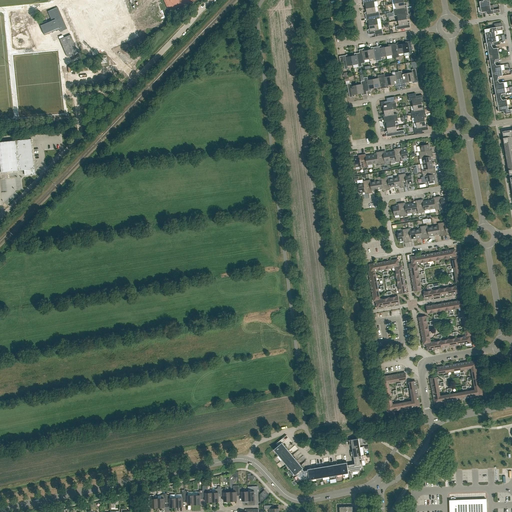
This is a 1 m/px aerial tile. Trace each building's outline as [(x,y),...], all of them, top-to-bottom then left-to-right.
[(364,6),(365,5),(366,9),(375,7),(374,2),(377,1),(376,0),(363,0),(364,6)] [(396,9),(393,9),(394,13),(407,10),(406,5),(405,5),(404,2),(395,4),(396,9)] [(481,12),(487,11),(487,14),(487,15),(500,13),(499,9),(491,10),(490,5),(480,7),(481,12)] [(67,29),(61,16),(59,12),(58,12),(57,10),(58,9),(57,7),(48,11),(51,19),(40,24),(44,35),(62,28),(63,30),(67,29)] [(366,9),(367,12),(365,12),(366,17),(380,15),(379,12),(376,12),(375,7),(366,9)] [(394,13),(394,16),(397,16),(398,21),(407,19),(407,16),(408,15),(407,10),(394,13)] [(377,19),(380,19),(380,15),(366,17),(367,23),(368,22),(369,26),(378,24),(377,19)] [(396,26),(397,30),(410,28),(409,22),(408,22),(407,19),(398,21),(399,26),(396,26)] [(382,29),(379,29),(378,24),(369,26),(370,29),(368,29),(369,35),(383,32),(382,29)] [(485,32),(486,38),(496,36),(495,31),(503,30),(502,26),(490,28),(484,29),(485,32)] [(67,56),(68,56),(78,52),(70,35),(59,39),(67,56)] [(487,43),(484,43),(485,47),(492,46),(491,46),(491,43),(497,42),(496,36),(486,38),(487,43)] [(405,42),(405,43),(402,44),(404,53),(409,52),(409,55),(413,54),(411,41),(405,42)] [(399,45),(399,43),(393,44),(396,58),(399,57),(399,54),(404,53),(402,44),(399,45)] [(388,45),(388,47),(385,47),(387,56),(392,55),(392,58),(396,58),(393,44),(388,45)] [(382,48),(381,46),(376,47),(379,61),(382,60),(382,57),(387,56),(385,47),(382,48)] [(486,50),(488,50),(489,55),(499,53),(498,48),(492,49),(491,46),(492,46),(485,47),(486,50)] [(371,48),(371,50),(368,50),(369,59),(375,58),(375,61),(379,61),(376,47),(371,48)] [(364,49),(359,50),(359,53),(360,53),(361,64),(362,63),(365,63),(364,60),(369,59),(368,50),(365,51),(364,49)] [(354,54),(355,55),(351,56),(353,65),(358,64),(358,67),(362,66),(362,63),(361,64),(360,53),(359,53),(354,54)] [(490,60),(487,60),(488,64),(495,63),(494,63),(494,60),(500,59),(499,53),(489,55),(490,60)] [(348,69),(348,66),(353,65),(351,56),(348,57),(348,55),(342,56),(345,70),(348,69)] [(489,68),(491,67),(492,72),(502,70),(501,65),(495,66),(494,63),(495,63),(488,64),(489,68)] [(412,69),(412,72),(407,73),(409,82),(412,81),(412,83),(418,82),(415,69),(412,69)] [(493,77),(490,78),(491,81),(498,80),(497,80),(497,77),(503,76),(502,70),(492,72),(493,77)] [(402,74),(402,71),(398,72),(401,85),(406,84),(405,83),(409,82),(407,73),(402,74)] [(392,73),(393,76),(390,76),(392,85),(395,85),(395,86),(401,85),(398,72),(392,73)] [(385,77),(385,74),(381,75),(383,88),(389,87),(388,86),(392,85),(390,76),(385,77)] [(378,88),(378,89),(383,88),(381,75),(377,75),(378,78),(373,79),(375,88),(378,88)] [(371,90),(371,89),(375,88),(373,79),(368,80),(367,77),(364,78),(364,81),(366,91),(371,90)] [(492,85),(494,84),(495,89),(505,88),(504,82),(498,83),(498,80),(491,81),(492,85)] [(362,95),(367,94),(366,91),(364,81),(361,81),(361,84),(356,85),(358,94),(361,93),(362,95)] [(355,96),(355,95),(358,94),(356,85),(351,86),(351,83),(347,84),(349,97),(355,96)] [(495,89),(496,94),(493,95),(494,98),(501,97),(500,97),(500,94),(506,93),(505,88),(495,89)] [(412,100),(413,105),(422,104),(421,101),(423,100),(422,95),(408,97),(409,101),(412,100)] [(494,98),(495,102),(497,102),(498,106),(508,105),(507,99),(501,100),(501,97),(494,98)] [(382,108),(383,107),(384,111),(393,109),(397,108),(396,106),(396,103),(395,103),(394,100),(381,102),(382,108)] [(413,105),(414,111),(411,111),(412,115),(425,112),(424,107),(423,107),(422,104),(413,105)] [(498,106),(499,112),(504,111),(505,114),(511,112),(511,109),(508,110),(508,105),(498,106)] [(384,111),(385,114),(383,114),(384,119),(397,117),(397,114),(394,114),(393,109),(384,111)] [(412,115),(412,118),(415,118),(416,123),(425,121),(424,118),(426,117),(425,112),(412,115)] [(384,119),(385,125),(386,124),(387,128),(396,126),(395,121),(398,121),(397,117),(384,119)] [(416,123),(417,128),(414,128),(415,132),(428,129),(427,124),(426,124),(425,121),(416,123)] [(387,128),(388,131),(386,131),(387,137),(404,134),(404,130),(397,131),(396,126),(387,128)] [(511,129),(502,131),(503,138),(511,136),(511,135),(511,132),(511,129)] [(24,175),(35,174),(34,169),(31,139),(0,141),(0,166),(1,172),(24,170),(24,175)] [(420,151),(418,152),(419,155),(432,153),(432,149),(430,150),(429,144),(420,146),(420,151)] [(396,160),(396,162),(400,162),(397,148),(394,149),(394,151),(389,152),(390,161),(396,160)] [(403,159),(408,158),(407,149),(401,150),(401,148),(397,148),(400,162),(403,161),(403,159)] [(376,152),(376,154),(371,155),(373,164),(378,163),(378,165),(382,165),(380,151),(376,152)] [(383,153),(383,151),(380,151),(382,165),(385,164),(385,162),(390,161),(389,152),(383,153)] [(420,159),(422,159),(423,164),(432,162),(431,157),(433,157),(432,153),(419,155),(420,159)] [(364,168),(368,167),(367,165),(373,164),(371,155),(366,156),(365,154),(362,155),(364,168)] [(353,158),(355,167),(360,166),(361,168),(364,168),(362,155),(358,155),(359,157),(353,158)] [(423,164),(424,169),(422,170),(422,173),(435,171),(435,167),(433,168),(432,162),(423,164)] [(436,174),(435,171),(422,173),(423,177),(421,177),(422,182),(435,180),(434,175),(436,174)] [(406,175),(405,173),(402,174),(404,187),(408,187),(407,185),(413,184),(411,174),(406,175)] [(398,175),(398,177),(393,178),(395,187),(400,186),(401,188),(404,187),(402,174),(398,175)] [(388,178),(388,176),(384,177),(386,190),(390,190),(390,188),(395,187),(393,178),(388,178)] [(380,178),(381,180),(376,181),(377,190),(382,189),(383,191),(386,190),(384,177),(380,178)] [(365,192),(365,194),(369,193),(366,180),(363,181),(363,183),(358,184),(359,193),(365,192)] [(372,193),(372,191),(377,190),(376,181),(370,182),(370,180),(366,180),(369,193),(372,193)] [(441,198),(440,196),(437,197),(439,210),(443,209),(442,207),(448,206),(446,197),(441,198)] [(433,197),(433,199),(428,200),(430,209),(435,209),(435,211),(439,210),(437,197),(433,197)] [(421,213),(425,212),(425,210),(430,209),(428,200),(423,201),(423,199),(419,200),(421,213)] [(417,212),(418,214),(421,213),(419,200),(415,200),(416,202),(410,203),(412,213),(417,212)] [(407,216),(407,214),(412,213),(410,203),(405,204),(405,202),(401,203),(404,216),(407,216)] [(400,215),(400,217),(404,216),(401,203),(398,204),(398,206),(393,207),(394,216),(400,215)] [(445,224),(445,222),(441,223),(444,236),(447,235),(447,233),(452,232),(451,223),(445,224)] [(438,223),(438,225),(433,226),(434,235),(440,234),(440,236),(444,236),(441,223),(438,223)] [(429,238),(429,236),(434,235),(433,226),(427,227),(427,225),(424,226),(426,239),(429,238)] [(422,238),(422,240),(426,239),(424,226),(420,226),(420,228),(415,229),(417,238),(422,238)] [(412,241),(411,239),(417,238),(415,229),(410,230),(409,228),(406,229),(408,242),(412,241)] [(404,241),(405,243),(408,242),(406,229),(402,229),(403,231),(397,232),(399,242),(404,241)] [(459,260),(458,256),(456,256),(455,250),(448,251),(450,258),(452,257),(453,261),(459,260)] [(442,259),(450,258),(448,251),(441,252),(442,259)] [(433,253),(434,260),(442,259),(441,252),(433,253)] [(425,255),(427,262),(434,260),(433,253),(425,255)] [(418,256),(419,263),(427,262),(425,255),(418,256)] [(418,256),(411,257),(412,264),(410,264),(410,268),(417,267),(416,263),(419,263),(418,256)] [(402,269),(402,266),(399,266),(398,260),(391,261),(392,268),(395,267),(395,270),(402,269)] [(385,269),(392,268),(391,261),(383,262),(385,269)] [(376,263),(377,270),(385,269),(383,262),(376,263)] [(369,265),(370,271),(369,271),(369,275),(375,274),(375,271),(377,270),(376,263),(369,265)] [(418,274),(417,267),(410,268),(411,276),(418,274)] [(404,277),(402,269),(395,270),(397,278),(404,277)] [(413,283),(420,282),(418,274),(411,276),(413,283)] [(405,285),(404,277),(397,278),(398,286),(405,285)] [(461,285),(463,285),(462,281),(456,282),(457,286),(455,286),(456,293),(462,292),(462,290),(461,285)] [(413,283),(414,291),(421,290),(420,282),(413,283)] [(399,294),(406,292),(405,285),(398,286),(399,294)] [(448,295),(456,293),(455,286),(447,288),(448,295)] [(439,289),(440,296),(448,295),(447,288),(439,289)] [(432,290),(433,297),(440,296),(439,289),(432,290)] [(424,292),(425,299),(433,297),(432,290),(424,292)] [(376,300),(376,305),(377,307),(383,306),(382,299),(380,299),(379,296),(373,297),(374,301),(376,300)] [(398,296),(390,298),(391,305),(399,303),(398,296)] [(390,298),(383,299),(382,299),(383,306),(391,305),(390,298)] [(465,307),(464,300),(457,301),(458,308),(461,308),(461,311),(467,310),(467,306),(465,307)] [(450,302),(451,309),(458,308),(457,301),(450,302)] [(442,304),(443,311),(451,309),(450,302),(442,304)] [(434,305),(435,312),(443,311),(442,304),(434,305)] [(426,307),(428,313),(435,312),(434,305),(426,307)] [(426,316),(419,317),(420,325),(427,324),(426,316)] [(427,324),(420,325),(422,333),(428,332),(427,324)] [(422,333),(423,340),(430,339),(428,332),(422,333)] [(463,337),(465,344),(471,342),(470,336),(472,336),(471,332),(465,333),(466,336),(463,337)] [(456,338),(457,345),(465,344),(463,337),(456,338)] [(448,339),(449,346),(457,345),(456,338),(448,339)] [(433,342),(430,343),(430,339),(423,340),(424,344),(426,344),(427,350),(434,349),(433,342)] [(440,341),(442,348),(449,346),(448,339),(440,341)] [(433,342),(434,349),(442,348),(440,341),(433,342)] [(478,370),(476,360),(468,362),(469,368),(471,368),(472,371),(478,370)] [(390,376),(381,377),(383,387),(389,386),(388,382),(391,382),(390,376)] [(473,391),(474,396),(482,395),(481,385),(475,386),(475,390),(473,391)] [(440,396),(439,393),(433,394),(435,403),(443,402),(442,396),(440,396)] [(411,407),(420,406),(418,396),(412,397),(412,401),(410,401),(411,407)] [(386,402),(387,412),(396,410),(395,404),(392,405),(392,401),(386,402)] [(284,441),(282,438),(276,444),(278,446),(274,449),(279,454),(287,447),(286,448),(282,443),(284,441)] [(359,447),(358,438),(349,440),(349,443),(348,443),(349,443),(350,446),(352,445),(352,448),(359,447)] [(286,448),(287,447),(279,454),(283,459),(291,453),(286,448)] [(351,454),(352,457),(354,457),(361,456),(359,447),(352,448),(353,451),(351,452),(351,454),(350,454),(351,454)] [(295,457),(295,458),(291,453),(283,459),(287,464),(295,457)] [(363,465),(361,456),(354,457),(355,464),(356,467),(363,465)] [(295,458),(295,457),(287,464),(291,469),(299,463),(295,458)] [(347,462),(340,463),(342,473),(348,472),(347,465),(347,462)] [(303,468),(299,463),(291,469),(295,474),(302,469),(303,468)] [(334,464),(335,474),(342,473),(340,463),(334,464)] [(334,464),(333,464),(334,465),(327,466),(329,476),(335,474),(334,464)] [(348,472),(363,470),(363,465),(356,467),(355,464),(347,465),(348,472)] [(321,466),(320,466),(321,467),(314,468),(316,478),(322,477),(321,466)] [(321,466),(322,477),(329,476),(327,466),(321,467),(321,466)] [(314,468),(307,469),(308,470),(309,479),(316,478),(314,468)] [(295,474),(300,480),(309,479),(308,470),(304,471),(302,469),(295,474)] [(206,495),(206,502),(212,502),(212,493),(208,493),(208,486),(202,486),(203,490),(203,496),(206,495)] [(212,493),(212,502),(218,501),(218,495),(221,495),(221,489),(221,486),(218,486),(218,489),(216,489),(216,492),(212,493)] [(230,501),(237,501),(236,494),(239,494),(239,488),(239,486),(234,486),(234,492),(230,492),(230,501)] [(248,486),(248,491),(248,500),(255,500),(254,494),(258,494),(257,486),(248,486)] [(221,489),(221,495),(224,495),(224,501),(230,501),(230,492),(226,492),(226,488),(221,489)] [(242,490),(242,488),(239,488),(239,494),(242,494),(242,500),(248,500),(248,491),(244,491),(244,490),(242,490)] [(200,498),(203,497),(203,496),(203,490),(200,490),(200,491),(198,491),(198,495),(194,495),(194,504),(200,504),(200,498)] [(187,491),(185,491),(185,492),(185,498),(188,498),(188,504),(194,504),(194,495),(188,495),(187,491)] [(176,507),(182,507),(182,498),(185,498),(185,492),(182,492),(182,498),(176,498),(176,507)] [(164,507),(164,501),(167,501),(167,495),(167,493),(164,493),(164,494),(163,494),(162,495),(162,498),(158,498),(158,507),(161,507),(162,508),(164,508),(164,507)] [(170,494),(167,495),(167,501),(170,501),(170,507),(171,508),(173,508),(173,507),(176,507),(176,498),(170,498),(170,494)] [(152,501),(152,508),(158,507),(158,498),(154,499),(154,495),(149,495),(149,501),(152,501)] [(486,511),(486,499),(450,500),(450,511),(486,511)]
